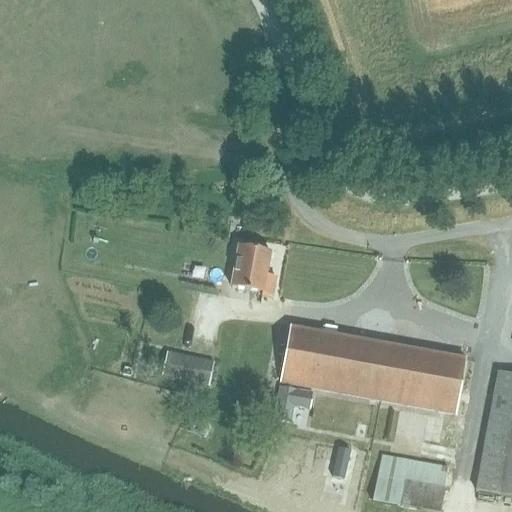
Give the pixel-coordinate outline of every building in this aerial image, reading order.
[(271,252),(239,247),(232,288),(262,293),(262,297),(272,299),(276,277),(267,276),(271,252)] [(292,327),(291,332),(281,383),(455,415),(464,359),(292,327)] [(209,387),(212,371),(214,363),(166,355),(162,379),(209,387)] [(476,493),(511,499),(511,373),(497,371),(476,493)] [(280,388),(274,422),(289,425),(296,391),(280,388)] [(373,427),(371,448),(431,452),(432,432),(373,427)] [(346,430),(345,441),(367,444),(368,433),(346,430)] [(338,449),(331,479),(344,481),(350,452),(338,449)] [(447,487),(450,468),(385,456),(376,503),(424,511),(444,511),(449,488),(447,487)]
